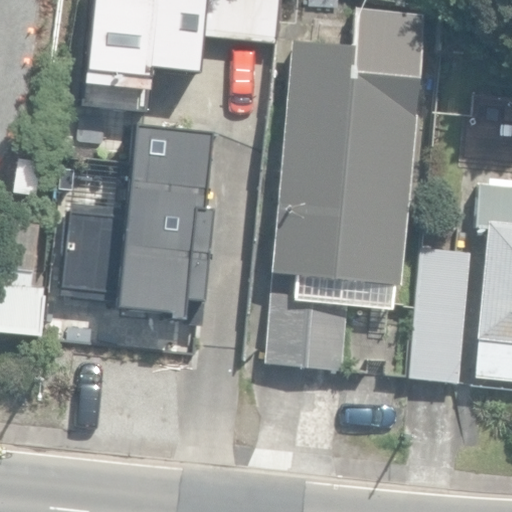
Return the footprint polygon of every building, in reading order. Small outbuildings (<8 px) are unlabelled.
[(88,0),(79,103),(149,109),(152,68),(195,71),(198,36),(275,43),(278,0),(88,0)] [(353,46),(290,40),(268,273),(275,274),(267,361),(343,368),(349,301),(391,305),(418,14),(356,8),(353,46)] [(201,206),(208,131),(130,123),(121,213),(70,208),(61,293),(112,298),(111,307),(162,312),(161,319),(185,322),(187,302),(201,303),(211,207),(201,206)] [(473,378),(511,381),(511,186),(476,183),(472,229),(487,230),(473,378)] [(0,332),(38,335),(44,218),(0,216),(0,332)] [(407,379),(456,383),(467,252),(418,248),(407,379)]
